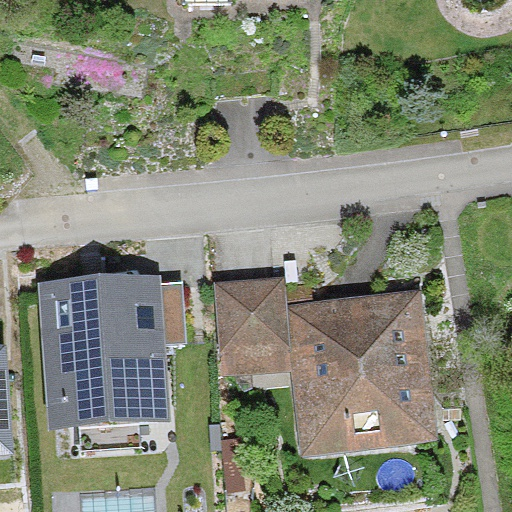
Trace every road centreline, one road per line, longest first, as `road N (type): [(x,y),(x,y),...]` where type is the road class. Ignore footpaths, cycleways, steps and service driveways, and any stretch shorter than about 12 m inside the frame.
road 1 (residential): [(0,239),(511,162)]
road 2 (track): [(70,231),(44,175),(0,117)]
